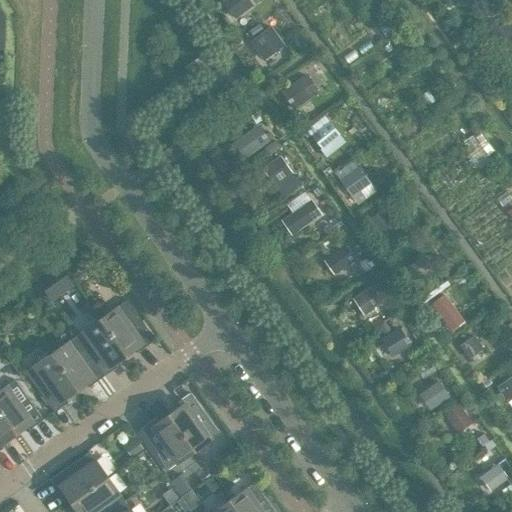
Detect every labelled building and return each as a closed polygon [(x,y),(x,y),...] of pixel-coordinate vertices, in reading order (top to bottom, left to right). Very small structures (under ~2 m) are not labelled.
[(238,15),(253,5),(249,0),(228,0),(227,1),(238,15)] [(499,52),(511,42),(511,30),(506,21),(487,34),(499,52)] [(263,60),(284,45),(270,26),(249,41),(263,60)] [(192,76),(212,62),(205,52),(185,67),(192,76)] [(293,109),(309,98),(297,80),(281,91),(293,109)] [(322,149),(339,135),(328,122),(311,136),(322,149)] [(268,141),(257,125),(241,137),(252,152),(268,141)] [(290,172),(279,157),(263,168),(274,183),(290,172)] [(354,197),(369,187),(357,169),(342,179),(354,197)] [(302,229),(322,215),(311,199),(291,213),(302,229)] [(380,235),(394,225),(382,209),(369,219),(380,235)] [(334,275),(356,260),(345,245),(323,260),(334,275)] [(417,278),(431,268),(419,251),(413,255),(416,260),(408,266),(417,278)] [(102,261),(92,269),(99,279),(108,271),(102,261)] [(52,286),(43,292),(51,303),(59,297),(52,286)] [(365,289),(352,298),(363,315),(376,306),(365,289)] [(433,302),(442,313),(453,304),(444,293),(433,302)] [(153,341),(124,301),(100,319),(123,351),(133,344),(139,351),(153,341)] [(123,351),(100,319),(75,336),(103,376),(117,366),(112,359),(123,351)] [(393,356),(411,345),(399,327),(381,338),(393,356)] [(468,360),(483,349),(473,335),(458,346),(468,360)] [(103,376),(75,336),(51,354),(74,386),(85,379),(90,386),(103,376)] [(74,386),(51,354),(26,371),(54,411),(68,401),(63,394),(74,386)] [(507,402),(511,398),(511,375),(496,387),(507,402)] [(43,419),(14,379),(0,389),(0,412),(13,430),(23,422),(28,429),(43,419)] [(429,410),(449,396),(438,380),(417,395),(429,410)] [(218,433),(190,393),(176,403),(181,410),(170,418),(193,450),(218,433)] [(457,433),(472,423),(462,410),(448,420),(457,433)] [(13,430),(0,412),(0,449),(7,445),(2,438),(13,430)] [(193,450),(170,418),(159,425),(154,418),(140,428),(168,468),(193,450)] [(138,438),(126,446),(134,456),(145,448),(138,438)] [(233,440),(217,451),(226,464),(242,453),(233,440)] [(107,476),(89,451),(49,480),(59,494),(66,489),(74,500),(107,476)] [(491,491),(511,476),(501,461),(480,476),(491,491)] [(205,468),(196,475),(201,482),(204,480),(211,475),(205,468)] [(108,511),(124,501),(107,476),(74,500),(82,510),(79,511),(108,511)] [(185,481),(174,489),(180,497),(191,489),(185,481)] [(274,511),(254,482),(229,500),(237,511),(274,511)] [(171,488),(163,494),(169,503),(177,497),(171,488)] [(237,511),(229,500),(211,511),(237,511)] [(132,511),(124,501),(108,511),(132,511)]
